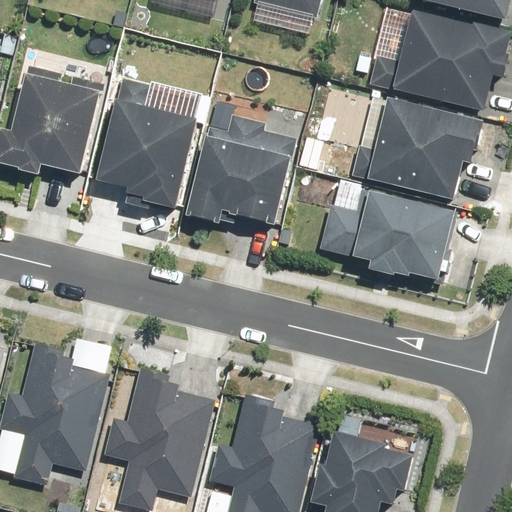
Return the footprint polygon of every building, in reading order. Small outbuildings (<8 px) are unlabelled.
[(257,0),(257,5),(321,20),(326,0),(257,0)] [(511,0),(419,0),(511,20),(511,0)] [(381,56),(374,85),(491,113),(499,78),(509,80),(511,68),(511,31),(420,9),(407,62),(381,56)] [(66,75),(34,67),(19,133),(7,130),(0,161),(0,166),(46,177),(48,167),(87,176),(108,86),(76,79),(75,84),(64,82),(66,75)] [(154,86),(126,79),(120,104),(115,102),(95,181),(133,190),(132,195),(150,199),(149,202),(181,210),(203,119),(149,106),(154,86)] [(364,147),(356,178),(460,202),(469,163),(481,166),(491,122),(394,99),(382,151),(364,147)] [(232,133),(214,128),(192,217),(226,225),(229,214),(281,226),(302,140),(268,132),(270,124),(236,116),(232,133)] [(336,206),(324,250),(377,263),(376,269),(415,279),(417,274),(445,281),(462,213),(375,191),(373,199),(364,197),(360,212),(336,206)] [(58,466),(91,474),(114,376),(78,367),(79,361),(53,355),(55,348),(40,345),(27,398),(12,395),(3,432),(28,438),(18,480),(52,488),(58,466)] [(157,511),(163,491),(195,499),(219,402),(183,393),(185,387),(158,380),(160,375),(145,371),(131,424),(118,421),(109,457),(133,463),(123,505),(149,511),(157,511)] [(303,511),(324,428),(287,419),(289,413),(263,407),(265,400),(250,396),(236,449),(222,446),(213,483),(238,489),(231,511),(303,511)] [(333,509),(332,511),(386,511),(388,505),(400,508),(404,493),(411,495),(420,459),(392,452),(393,447),(341,434),(333,468),(326,466),(316,505),(333,509)]
